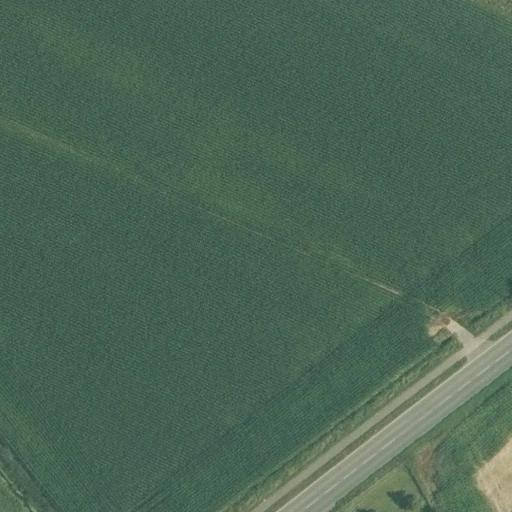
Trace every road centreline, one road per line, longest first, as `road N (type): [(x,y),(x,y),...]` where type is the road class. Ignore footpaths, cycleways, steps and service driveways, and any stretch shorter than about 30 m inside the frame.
road 1 (track): [(491,368),(432,311),(0,139)]
road 2 (secondary): [(511,353),(303,511)]
